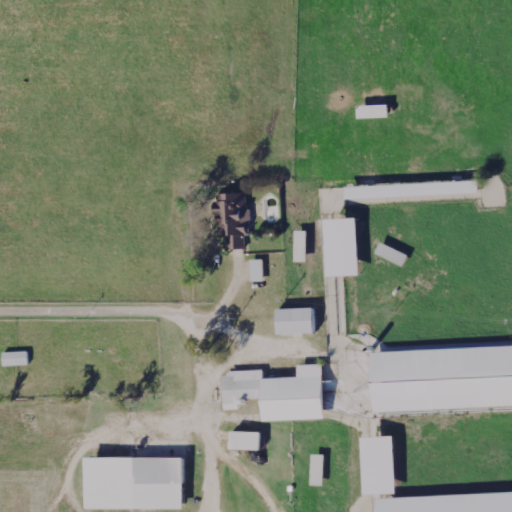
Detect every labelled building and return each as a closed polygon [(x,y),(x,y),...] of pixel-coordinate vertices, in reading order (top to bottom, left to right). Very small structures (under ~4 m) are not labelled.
[(362,119),(393,118),(392,105),(361,106),(362,119)] [(248,250),(247,235),(253,235),(251,193),(220,195),(222,237),(231,236),(232,250),(248,250)] [(336,277),(365,276),(363,219),(334,220),(336,277)] [(311,232),(298,232),(299,263),(312,263),(311,232)] [(266,282),(266,260),(253,261),(254,282),(266,282)] [(320,334),(319,309),(281,310),(282,335),(320,334)] [(511,346),(376,352),(379,412),(511,406),(511,346)] [(7,366),(32,366),(31,352),(6,353),(7,366)] [(330,420),(328,365),(302,366),(302,378),(267,379),(267,371),(228,372),(229,411),(243,410),(243,400),(268,399),(269,422),(330,420)] [(236,450),(266,451),(266,433),(236,432),(236,450)] [(373,496),(401,495),(399,437),(371,438),(373,496)] [(189,510),(189,459),(91,458),(91,510),(189,510)] [(511,511),(511,494),(383,498),(383,511),(511,511)]
